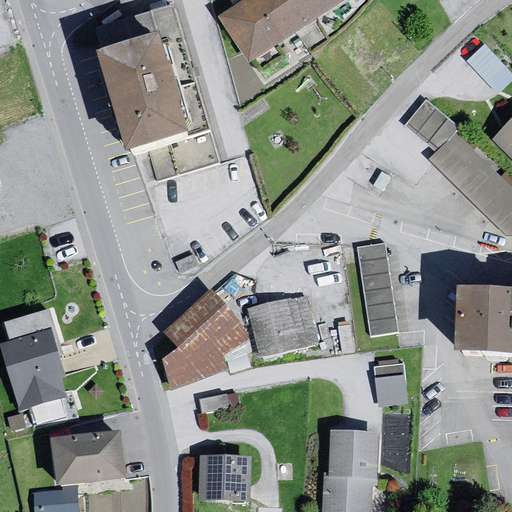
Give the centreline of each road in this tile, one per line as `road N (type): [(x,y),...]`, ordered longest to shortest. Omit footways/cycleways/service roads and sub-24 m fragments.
road 1 (residential): [(129,321),(186,298),(292,211),(435,55),(498,0)]
road 2 (residential): [(129,321),(39,25)]
road 3 (unknown): [(315,186),(413,244),(511,261)]
road 4 (residential): [(164,511),(159,442),(129,321)]
